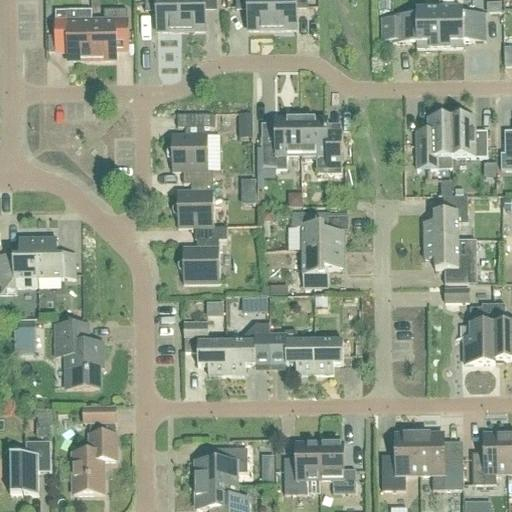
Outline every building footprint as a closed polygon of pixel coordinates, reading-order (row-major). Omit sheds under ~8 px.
[(181,36),(180,0),(144,0),(145,16),(157,16),(157,37),(181,36)] [(180,0),(181,36),(206,36),(205,15),(217,15),(216,0),(180,0)] [(272,35),(271,0),(235,0),(236,15),(248,14),(248,35),(272,35)] [(271,0),(272,35),(296,35),(296,14),(308,13),(307,0),(271,0)] [(390,5),(378,5),(379,15),(390,15),(390,5)] [(463,12),(439,13),(440,53),(463,52),(463,46),(485,46),(485,18),(463,18),(463,12)] [(382,44),(392,44),(393,48),(416,47),(417,53),(440,53),(439,13),(416,13),(416,19),(392,20),(392,22),(382,23),(382,44)] [(92,66),(92,14),(68,15),(55,15),(56,45),(68,45),(68,66),(92,66)] [(92,14),(92,66),(116,65),(116,59),(128,59),(128,58),(127,14),(104,14),(92,14)] [(239,118),(239,128),(252,128),(252,119),(239,118)] [(172,141),(172,154),(169,154),(168,156),(167,159),(168,161),(169,163),(172,164),(172,177),(183,177),(183,176),(208,176),(208,140),(198,140),(198,132),(211,132),(211,120),(177,120),(177,133),(189,133),(189,141),(172,141)] [(475,121),(451,122),(452,163),(487,162),(487,136),(475,136),(475,121)] [(416,137),(416,163),(417,174),(439,174),(452,173),(452,163),(451,122),(428,122),(428,137),(416,137)] [(276,184),(276,175),(287,174),(287,160),(301,160),(301,124),(275,124),(275,151),(262,151),(262,152),(258,152),(258,195),(264,195),(264,184),(276,184)] [(301,124),(301,160),(316,160),(316,174),(327,174),(327,179),(341,179),(341,141),(327,141),(327,124),(301,124)] [(511,135),(504,136),(505,157),(505,159),(501,159),(501,176),(511,175),(511,135)] [(228,167),(228,145),(218,145),(217,167),(228,167)] [(177,197),(178,210),(175,211),(173,213),(172,215),(173,218),(175,220),(178,220),(178,233),(195,233),(195,232),(214,232),(213,176),(208,176),(183,176),(183,177),(183,189),(195,189),(195,197),(177,197)] [(302,198),(288,198),(288,212),(302,212),(302,198)] [(503,201),(503,212),(511,212),(511,201),(503,201)] [(424,227),(424,246),(458,246),(458,228),(468,228),(467,202),(444,202),(444,217),(434,217),(434,227),(424,227)] [(263,226),(265,226),(270,226),(273,226),(273,215),(263,215),(263,226)] [(303,233),(303,256),(343,255),(343,236),(328,236),(328,218),(293,218),(293,233),(303,233)] [(183,253),(183,266),(181,267),(179,269),(178,271),(179,274),(181,276),(183,277),(184,289),(220,289),(219,245),(227,245),(227,232),(214,232),(195,232),(195,233),(195,245),(201,245),(201,253),(183,253)] [(0,259),(0,299),(16,299),(16,284),(39,284),(38,243),(19,244),(19,259),(0,259)] [(57,243),(38,243),(39,284),(76,284),(75,258),(57,258),(57,243)] [(458,246),(424,246),(424,265),(435,264),(435,275),(445,274),(445,289),(469,289),(468,263),(458,263),(458,246)] [(343,255),(303,256),(303,293),(328,293),(328,275),(343,275),(343,255)] [(445,293),(445,308),(470,307),(469,293),(445,293)] [(315,300),(315,311),(327,310),(327,300),(315,300)] [(267,303),(258,303),(258,316),(267,316),(267,303)] [(494,369),(494,353),(493,309),(482,309),(482,329),(470,329),(470,342),(464,342),(464,370),(494,369)] [(493,309),(494,353),(494,369),(495,369),(495,365),(511,365),(511,328),(505,329),(505,309),(493,309)] [(19,340),(35,340),(35,327),(19,327),(19,340)] [(227,381),(226,347),(208,347),(208,327),(184,327),(185,357),(198,357),(198,371),(208,371),(208,381),(227,381)] [(239,347),(226,347),(227,381),(245,381),(245,370),(260,370),(271,370),(270,340),(270,329),(256,329),(246,340),(239,347)] [(89,348),(88,330),(56,330),(56,361),(66,361),(66,394),(101,394),(100,365),(103,365),(103,348),(89,348)] [(271,370),(286,370),(296,370),(296,380),(315,380),(314,346),(296,346),(296,336),(285,336),(285,339),(270,340),(271,370)] [(343,346),(314,346),(315,380),(333,380),(333,369),(343,369),(343,346)] [(116,427),(116,413),(85,414),(85,428),(116,427)] [(37,441),(49,441),(49,428),(37,428),(37,441)] [(496,479),(508,479),(507,438),(483,439),(484,458),(472,458),(472,490),(496,490),(496,479)] [(103,466),(117,465),(116,439),(90,439),(90,457),(73,458),(74,500),(104,499),(103,466)] [(443,439),(419,440),(419,481),(432,481),(433,496),(463,496),(463,467),(444,468),(443,439)] [(419,481),(419,440),(395,440),(395,462),(382,462),(382,497),(405,497),(405,481),(419,481)] [(39,500),(39,477),(51,477),(51,447),(26,447),(26,459),(10,460),(11,473),(5,473),(6,487),(11,487),(11,500),(39,500)] [(285,500),(307,500),(320,500),(320,485),(319,449),(296,450),(296,476),(284,476),(285,500)] [(320,485),(333,485),(333,499),(356,499),(355,475),(344,475),(343,449),(319,449),(320,485)] [(196,467),(196,491),(237,491),(237,477),(247,477),(247,454),(217,455),(217,467),(196,467)] [(262,473),(262,489),(274,489),(274,473),(262,473)] [(196,511),(247,511),(248,503),(237,503),(237,491),(196,491),(196,511)]
